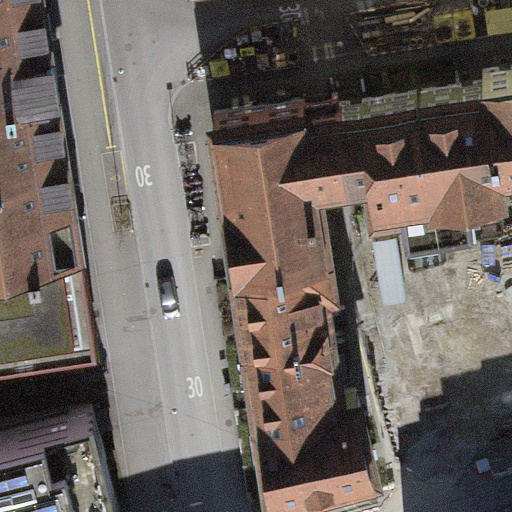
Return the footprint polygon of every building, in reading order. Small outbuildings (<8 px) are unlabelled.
[(46,0),(0,0),(0,243),(82,231),(46,0)] [(504,159),(511,157),(511,63),(487,68),(488,78),(501,159),(504,159)] [(507,180),(504,159),(501,159),(488,78),(418,89),(439,223),(475,217),(470,185),(507,180)] [(407,228),(439,223),(418,89),(337,101),(346,159),(369,155),(376,199),(402,196),(407,228)] [(316,163),(346,159),(337,101),(336,91),(215,110),(220,147),(215,148),(221,186),(226,185),(237,256),(328,242),(316,163)] [(0,346),(99,331),(83,231),(82,231),(0,243),(0,346)] [(249,331),(330,319),(323,275),(333,274),(328,242),(237,256),(238,264),(233,265),(239,304),(245,303),(249,331)] [(511,427),(511,314),(423,333),(446,441),(511,427)] [(260,405),(346,392),(345,388),(341,360),(336,361),(330,319),(249,331),(260,405)] [(345,388),(346,392),(260,405),(269,463),(265,466),(267,479),(278,488),(293,484),(295,479),(375,460),(357,386),(345,388)] [(0,426),(0,511),(122,511),(94,402),(0,426)]
